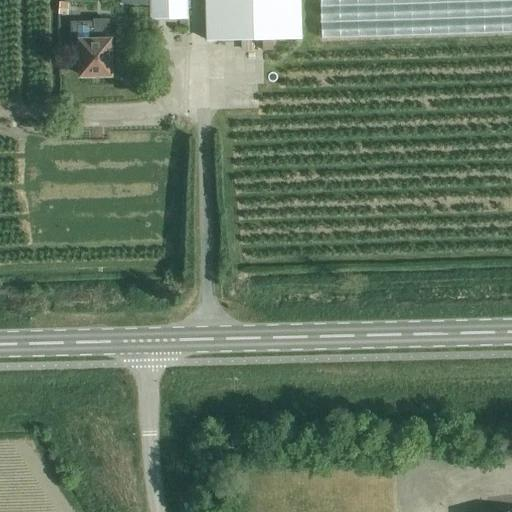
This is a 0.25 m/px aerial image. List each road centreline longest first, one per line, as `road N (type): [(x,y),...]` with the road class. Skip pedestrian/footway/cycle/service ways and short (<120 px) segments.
road 1 (primary): [(145,342),(511,333)]
road 2 (unclassified): [(161,511),(145,342)]
road 3 (primary): [(0,347),(145,342)]
